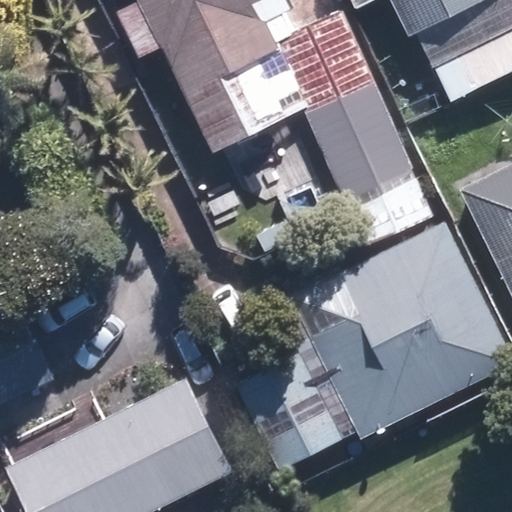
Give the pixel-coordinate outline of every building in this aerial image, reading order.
[(107,0),(106,0),(131,48),(152,37),(206,143),(294,100),(322,164),(307,171),(314,184),(332,208),(341,204),(414,173),(336,1),(270,31),(261,13),(284,2),(282,0),(107,0)] [(348,0),(349,2),(352,0),(387,0),(401,26),(454,0),(348,0)] [(511,59),(511,8),(425,50),(445,91),(511,59)] [(430,167),(464,150),(449,119),(415,136),(430,167)] [(511,302),(511,151),(453,181),(511,302)] [(414,173),(341,204),(357,240),(428,209),(414,173)] [(353,429),(507,352),(438,215),(284,292),(303,328),(290,335),(293,344),(228,377),(272,463),(351,423),(353,429)] [(0,395),(49,372),(13,296),(0,302),(0,395)] [(0,460),(25,511),(124,511),(225,463),(181,372),(0,459),(0,460)] [(421,425),(391,439),(400,458),(430,444),(421,425)]
